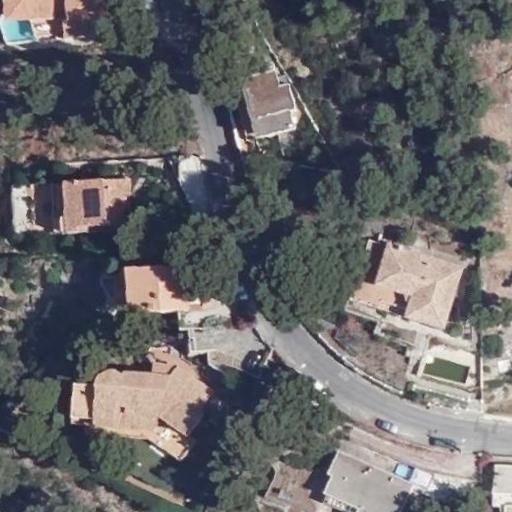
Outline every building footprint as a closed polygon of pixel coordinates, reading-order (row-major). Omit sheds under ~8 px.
[(6,0),(9,18),(31,15),(37,35),(64,32),(65,38),(90,36),(88,20),(111,17),(109,0),(6,0)] [(280,73),(245,81),(261,139),(301,130),(296,112),(304,110),(297,88),(286,90),(280,73)] [(122,230),(122,217),(121,206),(134,205),(133,183),(65,186),(67,236),(91,236),(91,232),(122,230)] [(31,233),(28,186),(12,187),(15,234),(31,233)] [(121,206),(122,217),(135,217),(134,205),(121,206)] [(193,246),(222,245),(215,217),(190,220),(193,246)] [(389,245),(369,240),(350,301),(379,309),(385,289),(376,287),(389,245)] [(379,309),(445,329),(463,268),(389,245),(376,287),(385,289),(379,309)] [(200,296),(198,266),(130,271),(132,313),(186,311),(186,296),(200,296)] [(500,325),(500,315),(483,318),(483,330),(500,325)] [(365,330),(344,359),(346,362),(360,370),(381,341),(365,330)] [(399,350),(388,386),(407,392),(418,355),(399,350)] [(74,386),(73,412),(96,412),(96,427),(126,427),(127,402),(142,402),(166,420),(151,439),(181,462),(196,441),(190,436),(205,415),(199,411),(213,393),(178,367),(172,375),(155,364),(150,375),(127,376),(126,380),(117,376),(110,375),(103,376),(95,386),(74,386)] [(96,412),(73,412),(73,425),(87,426),(87,435),(151,439),(166,420),(142,402),(127,402),(126,427),(96,427),(96,412)] [(402,511),(413,484),(355,460),(354,463),(338,457),(330,474),(335,476),(328,494),(344,500),(340,509),(347,511),(402,511)] [(511,466),(498,466),(496,492),(511,493),(511,466)] [(465,476),(438,473),(430,491),(464,504),(465,476)]
